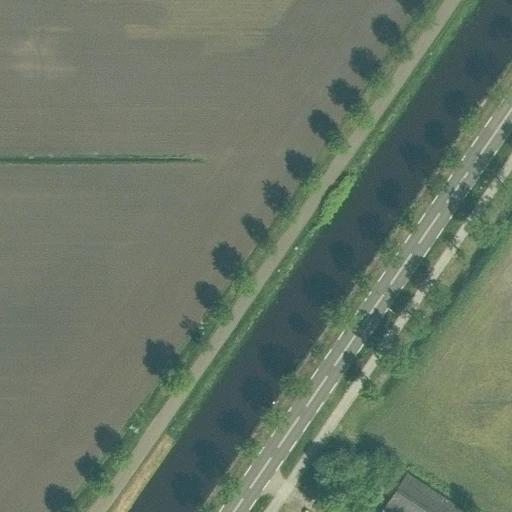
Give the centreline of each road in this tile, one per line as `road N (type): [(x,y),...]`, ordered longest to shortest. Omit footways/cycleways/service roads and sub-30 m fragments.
road 1 (unclassified): [(95,511),(452,0)]
road 2 (secondary): [(233,511),(511,107)]
